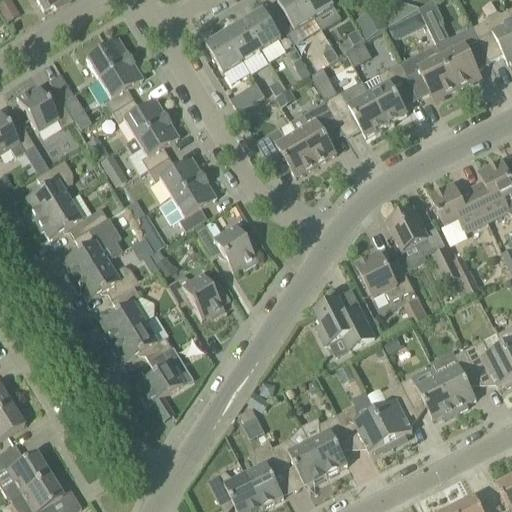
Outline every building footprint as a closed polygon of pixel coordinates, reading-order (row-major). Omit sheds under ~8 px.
[(9,0),(0,5),(0,13),(8,26),(20,19),(9,0)] [(39,0),(37,4),(44,15),(53,10),(56,15),(70,7),(67,1),(65,0),(39,0)] [(296,36),(315,24),(300,0),(289,0),(278,7),(296,36)] [(327,0),(300,0),(315,24),(335,12),(327,0)] [(437,4),(422,10),(437,47),(451,41),(437,4)] [(392,31),(395,29),(419,17),(419,14),(399,8),(392,31)] [(369,42),(385,31),(372,13),(356,24),(369,42)] [(265,15),(245,27),(263,56),(282,44),(265,15)] [(488,26),(473,33),(490,67),(504,60),(508,69),(511,66),(511,21),(509,15),(502,18),(498,17),(490,21),(488,26)] [(244,67),(263,56),(245,27),(226,39),(244,67)] [(358,33),(348,39),(355,49),(365,44),(358,33)] [(473,33),(450,44),(437,50),(458,93),(482,82),(478,75),(491,69),(490,67),(473,33)] [(224,79),(244,67),(226,39),(207,50),(224,79)] [(86,64),(98,84),(129,65),(117,45),(86,64)] [(366,48),(350,55),(355,68),(372,62),(366,48)] [(437,50),(401,68),(417,100),(419,104),(431,98),(435,105),(458,93),(437,50)] [(339,63),(333,52),(323,57),(330,69),(339,63)] [(129,65),(98,84),(110,105),(106,107),(112,118),(134,105),(127,95),(142,86),(129,65)] [(417,100),(401,68),(380,80),(363,88),(370,100),(387,131),(391,128),(395,129),(396,125),(408,119),(402,108),(417,100)] [(49,86),(60,104),(62,107),(73,100),(60,79),(49,86)] [(286,96),(280,85),(270,91),(277,102),(286,96)] [(231,104),(239,118),(264,102),(256,89),(231,104)] [(62,107),(60,104),(50,111),(39,93),(30,98),(28,95),(16,102),(38,138),(58,126),(63,134),(74,127),(62,107)] [(347,95),(326,107),(345,140),(360,132),(366,142),(377,136),(382,137),(383,133),(387,131),(370,100),(355,108),(347,95)] [(123,126),(135,144),(166,125),(154,105),(139,114),(134,105),(112,118),(119,128),(123,126)] [(291,127),(317,171),(337,158),(326,140),(340,132),(345,141),(345,140),(326,107),(291,127)] [(0,160),(19,149),(24,157),(35,151),(21,128),(11,135),(0,117),(0,160)] [(85,118),(74,124),(80,135),(91,128),(85,118)] [(148,176),(169,163),(163,153),(178,144),(166,125),(135,144),(126,150),(132,160),(141,154),(146,163),(141,165),(148,176)] [(296,183),(317,171),(291,127),(280,134),(257,148),(271,173),(285,164),(296,183)] [(96,140),(88,145),(99,163),(107,159),(96,140)] [(114,190),(127,184),(114,158),(101,164),(114,190)] [(175,173),(169,163),(148,176),(155,187),(159,184),(171,204),(202,184),(190,164),(175,173)] [(27,215),(34,227),(70,205),(63,194),(73,188),(72,179),(64,166),(36,183),(43,193),(24,205),(30,214),(27,215)] [(484,188),(472,194),(488,226),(510,215),(504,204),(511,199),(511,184),(503,166),(480,177),(484,188)] [(179,226),(186,238),(193,233),(202,227),(207,224),(201,214),(215,205),(202,184),(171,204),(172,205),(162,211),(173,229),(179,226)] [(466,237),(488,226),(472,194),(459,200),(454,190),(431,201),(446,232),(442,234),(450,248),(467,240),(466,237)] [(137,204),(126,211),(134,224),(144,217),(137,204)] [(82,225),(70,205),(34,227),(41,238),(44,236),(49,245),(68,234),(74,244),(111,222),(106,213),(102,215),(101,214),(82,225)] [(435,258),(426,240),(414,215),(389,227),(403,256),(412,275),(426,269),(426,262),(435,258)] [(166,249),(148,220),(135,228),(153,257),(166,249)] [(72,288),(107,266),(100,255),(123,241),(117,231),(111,222),(74,244),(80,255),(62,266),(67,275),(64,277),(72,288)] [(202,227),(193,233),(212,265),(222,259),(233,277),(243,272),(244,275),(256,267),(234,232),(221,240),(215,230),(209,228),(205,231),(202,227)] [(152,259),(166,281),(176,275),(162,252),(152,259)] [(447,290),(454,286),(461,282),(447,255),(447,254),(446,254),(433,262),(447,290)] [(511,254),(503,259),(511,279),(511,254)] [(399,265),(387,271),(381,258),(356,270),(374,305),(387,298),(392,307),(414,296),(399,265)] [(152,281),(158,277),(148,261),(142,264),(152,281)] [(114,277),(107,266),(72,288),(79,300),(81,298),(87,307),(105,296),(111,306),(134,292),(139,289),(131,275),(124,271),(114,277)] [(468,278),(461,282),(471,302),(481,297),(471,276),(468,278)] [(224,316),(203,280),(191,287),(184,280),(166,291),(180,314),(190,307),(201,325),(210,320),(212,323),(224,316)] [(471,302),(461,282),(454,286),(464,305),(471,302)] [(102,338),(109,350),(145,328),(132,308),(140,303),(134,292),(111,306),(117,316),(99,327),(105,336),(102,338)] [(407,307),(415,325),(427,320),(419,302),(407,307)] [(336,362),(350,355),(375,342),(362,317),(350,323),(340,304),(314,316),(322,331),(317,334),(326,351),(330,349),(336,362)] [(157,348),(145,328),(109,350),(116,361),(119,359),(124,368),(142,357),(149,368),(172,354),(165,343),(157,348)] [(511,331),(497,339),(504,352),(511,367),(511,331)] [(466,356),(478,380),(483,390),(494,385),(499,393),(505,390),(507,393),(511,390),(511,367),(504,352),(491,359),(484,346),(466,356)] [(178,365),(172,354),(149,368),(155,378),(137,389),(142,398),(140,400),(147,412),(182,390),(170,370),(178,365)] [(477,404),(473,395),(467,385),(478,380),(466,356),(455,361),(453,356),(442,362),(449,376),(438,381),(457,418),(469,412),(468,409),(477,404)] [(411,379),(412,383),(402,388),(414,413),(425,407),(434,426),(444,421),(445,424),(457,418),(438,381),(433,368),(411,379)] [(419,423),(414,413),(402,388),(383,398),(390,411),(376,417),(393,451),(408,444),(406,441),(413,437),(409,428),(419,423)] [(0,416),(11,409),(0,390),(0,416)] [(260,400),(254,396),(247,407),(257,413),(264,402),(261,400),(260,400)] [(11,409),(0,416),(0,445),(24,430),(11,409)] [(393,451),(376,417),(363,424),(356,411),(338,421),(345,435),(355,429),(370,459),(377,455),(379,458),(393,451)] [(245,429),(257,423),(253,414),(240,420),(245,429)] [(350,446),(345,435),(338,421),(321,430),(322,442),(311,448),(327,480),(349,470),(340,451),(350,446)] [(306,491),(327,480),(311,448),(309,449),(300,452),(291,445),(274,453),(286,478),(297,473),(306,491)] [(286,478),(274,453),(271,447),(256,455),(257,475),(247,480),(262,511),(265,511),(285,502),(275,484),(286,478)] [(0,492),(8,506),(10,505),(49,480),(36,458),(25,465),(15,451),(0,459),(0,492)] [(235,511),(262,511),(247,480),(236,486),(226,477),(208,486),(221,511),(232,505),(235,511)] [(62,501),(49,480),(10,505),(14,511),(52,511),(50,509),(62,501)] [(511,511),(511,482),(497,490),(508,511),(511,511)] [(481,511),(476,501),(454,511),(481,511)]
